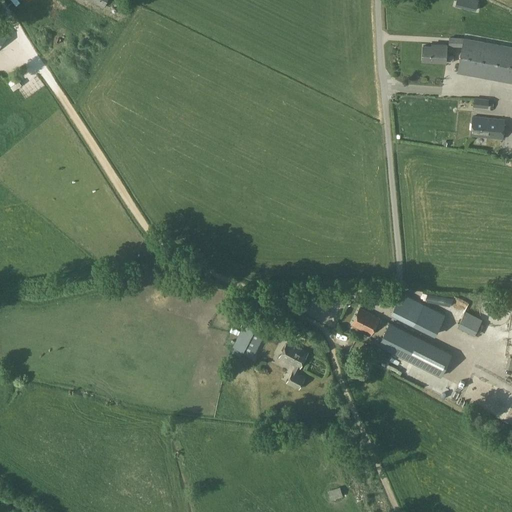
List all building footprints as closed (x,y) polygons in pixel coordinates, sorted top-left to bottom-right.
[(472,0),(458,0),(457,7),(477,11),(479,2),(472,0)] [(0,45),(10,33),(0,25),(0,45)] [(462,38),(451,38),(449,38),(448,47),(462,47),(462,38)] [(511,47),(463,38),(462,47),(457,73),(511,83),(511,47)] [(445,62),(446,50),(446,45),(436,44),(436,47),(423,46),(422,60),(445,62)] [(473,107),(488,108),(489,100),(474,98),(473,107)] [(502,138),(504,119),(473,116),(471,135),(502,138)] [(390,313),(435,336),(445,315),(401,293),(390,313)] [(428,293),(426,302),(450,307),(453,299),(428,293)] [(455,301),(453,306),(464,310),(466,305),(455,301)] [(379,318),(360,308),(351,325),(371,335),(379,318)] [(480,323),(482,320),(465,311),(458,328),(474,336),(475,335),(480,323)] [(253,329),(244,325),(233,347),(253,357),(269,325),(258,320),(253,329)] [(385,321),(373,343),(435,375),(446,352),(385,321)] [(314,337),(304,333),(301,339),(311,343),(314,337)] [(297,374),(300,368),(307,353),(287,343),(279,358),(294,365),(291,371),(285,382),(298,389),(304,378),(297,374)] [(461,352),(481,359),(483,353),(463,346),(461,352)] [(454,383),(459,369),(448,366),(443,380),(454,383)] [(313,437),(310,428),(299,431),(301,440),(313,437)] [(343,496),(340,487),(328,492),(331,500),(343,496)]
